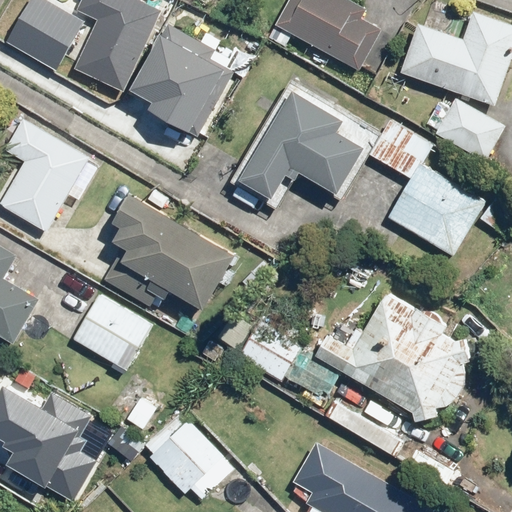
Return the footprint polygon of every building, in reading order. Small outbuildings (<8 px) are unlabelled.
[(54,0),(31,0),(11,36),(62,64),(88,19),(54,0)] [(84,66),(131,88),(168,9),(149,0),(84,0),(81,7),(107,19),(84,66)] [(278,0),(261,0),(270,9),(278,0)] [(360,0),(294,0),(281,26),(368,70),(391,25),(369,13),(372,6),(360,0)] [(422,24),(406,69),(499,101),(511,63),(511,19),(476,7),(465,39),(422,24)] [(174,18),(137,85),(159,97),(156,102),(197,125),(231,63),(213,53),(219,43),(174,18)] [(356,113),(305,82),(250,173),(290,197),(308,166),(349,190),(380,139),(351,122),(356,113)] [(456,97),(437,134),(485,158),(503,121),(456,97)] [(0,173),(0,199),(57,231),(98,158),(30,120),(0,173)] [(404,124),(382,156),(415,177),(436,145),(404,124)] [(430,160),(395,214),(459,255),(494,201),(430,160)] [(213,299),(244,247),(142,187),(115,231),(140,245),(117,284),(164,311),(182,281),(213,299)] [(0,239),(0,336),(18,347),(47,299),(9,277),(23,253),(0,239)] [(491,339),(394,288),(350,371),(448,421),(491,339)] [(108,290),(80,338),(131,368),(160,321),(108,290)] [(307,342),(265,318),(244,355),(287,378),(307,342)] [(12,385),(0,406),(0,429),(22,442),(10,462),(75,499),(98,458),(82,449),(101,414),(56,389),(47,404),(12,385)] [(230,452),(188,412),(145,456),(188,497),(230,452)] [(420,511),(428,500),(320,440),(292,489),(333,511),(420,511)] [(135,460),(123,447),(91,477),(103,490),(135,460)]
